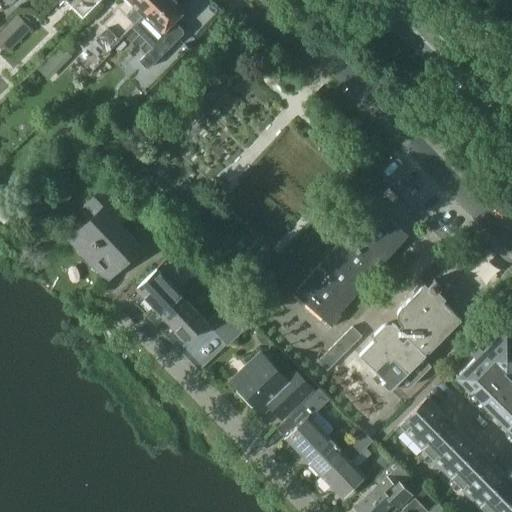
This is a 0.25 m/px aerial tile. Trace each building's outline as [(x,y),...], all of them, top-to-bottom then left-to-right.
[(157,0),(134,23),(123,34),(124,35),(132,27),(152,48),(161,56),(183,35),(183,34),(183,33),(184,33),(184,32),(183,31),(183,30),(176,23),(172,28),(169,25),(184,10),(174,0),(157,0)] [(128,0),(137,8),(128,17),(134,23),(157,0),(128,0)] [(0,44),(7,52),(29,30),(25,25),(28,22),(22,17),(19,20),(16,17),(0,33),(0,44)] [(107,29),(96,40),(107,50),(117,40),(107,29)] [(60,46),(37,70),(47,80),(72,55),(62,44),(60,46)] [(140,248),(115,221),(125,212),(102,188),(85,205),(95,215),(73,236),(96,260),(92,264),(107,280),(140,248)] [(407,235),(372,203),(293,292),(331,326),(340,315),(338,314),(407,235)] [(155,268),(136,286),(169,321),(180,312),(172,304),(181,295),(155,268)] [(428,351),(461,319),(442,301),(434,294),(438,291),(439,289),(439,288),(439,286),(439,285),(438,283),(434,279),(427,286),(425,283),(400,307),(398,310),(397,313),(397,316),(397,319),(399,322),(401,324),(398,327),(396,325),(393,324),(390,323),(386,323),(382,325),(371,336),(373,339),(358,354),(384,380),(381,383),(386,389),(389,389),(391,388),(392,388),(395,384),(398,386),(401,387),(404,388),(407,387),(410,386),(412,384),(431,366),(422,357),(425,354),(424,353),(427,350),(428,351)] [(206,320),(181,295),(172,304),(180,312),(169,321),(186,339),(206,320)] [(249,322),(248,321),(238,310),(214,331),(226,344),(249,322)] [(457,372),(456,373),(511,429),(511,330),(506,324),(504,325),(505,326),(484,347),(483,346),(482,347),(479,343),(472,350),(475,354),(475,355),(458,372),(457,372)] [(465,325),(455,336),(463,342),(472,332),(465,325)] [(318,361),(327,370),(361,335),(352,326),(318,361)] [(281,417),(311,388),(298,374),(289,383),(274,367),(263,356),(260,352),(230,379),(236,385),(236,390),(241,396),(247,397),(261,412),(269,404),(281,417)] [(267,352),(263,356),(274,367),(278,364),(267,352)] [(299,405),(276,427),(285,436),(320,473),(342,451),(326,435),(333,428),(316,411),(329,399),(318,387),(299,405)] [(511,511),(511,490),(425,401),(427,399),(425,397),(427,396),(426,396),(397,424),(397,425),(399,423),(486,511),(511,511)] [(357,424),(349,432),(355,439),(364,431),(357,424)] [(342,451),(320,473),(341,496),(364,474),(351,460),(373,440),(364,431),(355,439),(342,451)] [(383,455),(376,461),(382,468),(390,462),(383,455)] [(381,481),(354,506),(359,511),(382,511),(394,502),(399,507),(411,495),(402,485),(411,477),(394,459),(376,476),(381,481)] [(428,511),(415,497),(402,509),(404,511),(428,511)]
